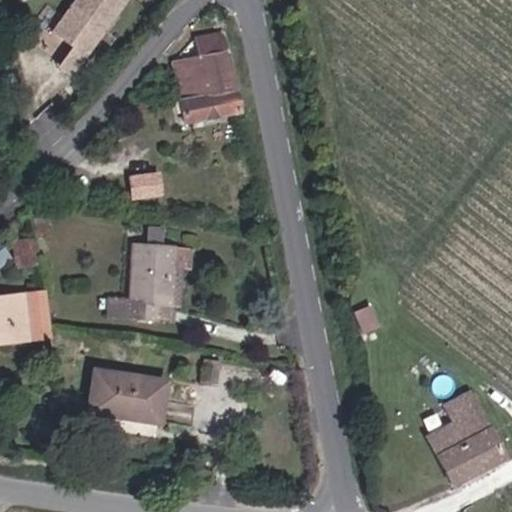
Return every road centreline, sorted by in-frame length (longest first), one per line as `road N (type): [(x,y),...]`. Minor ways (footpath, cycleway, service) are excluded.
road 1 (unclassified): [(244,0),(352,511)]
road 2 (unclassified): [(0,199),(196,0)]
road 3 (tertiary): [(0,482),(191,511)]
